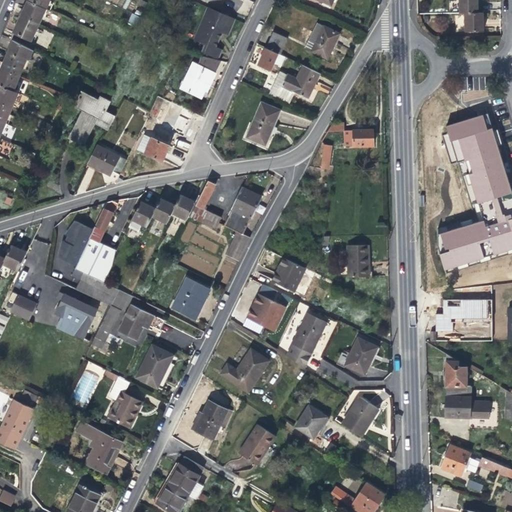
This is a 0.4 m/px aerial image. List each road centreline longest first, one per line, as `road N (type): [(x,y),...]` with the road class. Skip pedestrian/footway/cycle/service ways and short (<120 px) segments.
road 1 (secondary): [(401,105),(415,511)]
road 2 (residential): [(120,511),(301,156)]
road 3 (residential): [(201,170),(0,223)]
road 4 (residential): [(201,170),(199,140),(265,0)]
road 5 (residential): [(301,156),(375,37),(399,16)]
